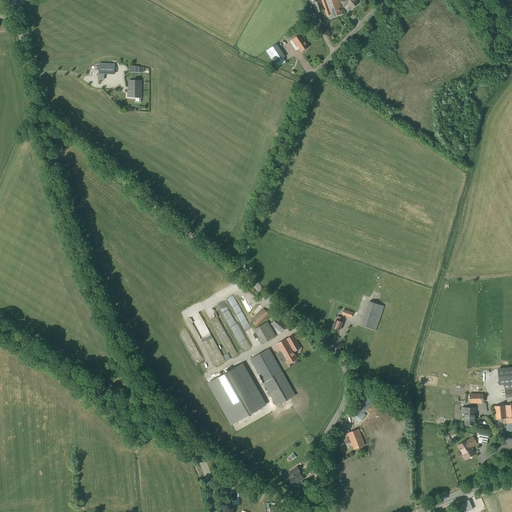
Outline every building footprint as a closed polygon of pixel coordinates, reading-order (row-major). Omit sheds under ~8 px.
[(343,14),(338,0),(320,0),(312,3),(315,13),(324,10),(327,16),(331,15),(332,18),(343,14)] [(359,4),(355,0),(341,0),(340,1),(344,7),(348,4),(352,9),(359,4)] [(309,47),(305,42),(306,41),(302,34),(292,40),(297,47),(298,47),(301,52),(309,47)] [(274,63),(284,57),(276,44),(266,51),(274,63)] [(100,62),(100,78),(105,78),(105,77),(105,72),(115,72),(115,63),(100,62)] [(141,98),(141,88),(141,81),(129,81),(129,90),(128,90),(128,97),(141,98)] [(376,331),(384,306),(369,301),(361,326),(376,331)] [(256,326),(268,314),(263,308),(251,321),(256,326)] [(339,321),(341,317),(337,316),(336,320),(332,328),(339,331),(342,322),(339,321)] [(281,333),(286,327),(276,318),(271,324),(281,333)] [(262,345),(276,337),(267,322),(254,330),(262,345)] [(286,339),(276,344),(279,349),(284,358),(285,357),(288,364),(297,359),(293,353),(294,352),(300,349),(292,336),(287,339),(286,339)] [(185,350),(180,342),(173,346),(178,354),(185,350)] [(282,373),(268,349),(250,360),(264,383),(277,406),(295,396),(282,373)] [(266,404),(242,362),(206,382),(230,424),(266,404)] [(511,367),(498,369),(499,385),(511,383),(511,367)] [(483,394),(470,394),(470,403),(482,403),(483,394)] [(363,412),(374,400),(369,396),(359,407),(363,412)] [(511,404),(494,406),(495,419),(506,418),(505,412),(511,411),(511,404)] [(359,423),(366,415),(358,408),(351,416),(359,423)] [(474,414),(469,414),(469,408),(465,408),(465,425),(474,425),(474,414)] [(354,449),(364,445),(358,429),(347,434),(354,449)] [(488,437),(482,436),(481,439),(477,438),(476,440),(478,443),(487,444),(488,437)] [(473,437),(467,441),(466,441),(458,446),(466,458),(468,457),(469,457),(472,455),(472,454),(474,453),(472,449),(473,447),(472,447),(477,444),(473,437)] [(293,486),(293,485),(294,486),(295,486),(297,485),(297,484),(297,483),(304,478),(300,472),(300,471),(297,467),(289,472),(290,474),(289,476),(286,478),(286,479),(288,482),(289,482),(290,481),(293,486)] [(469,500),(457,505),(460,511),(465,511),(473,509),(469,500)]
